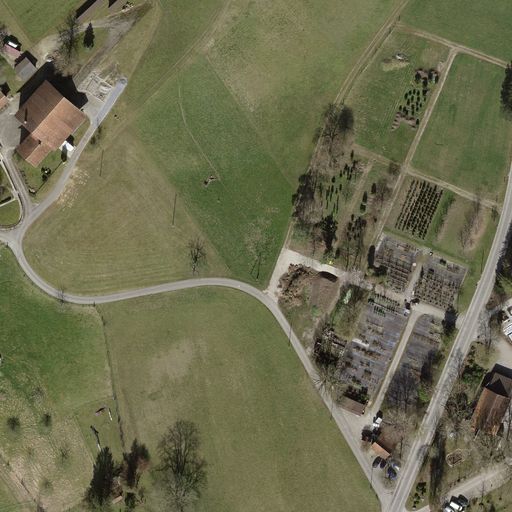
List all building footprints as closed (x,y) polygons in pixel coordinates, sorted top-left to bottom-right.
[(83,21),(97,5),(93,1),(78,16),(83,21)] [(10,41),(1,56),(15,65),(24,50),(10,41)] [(27,57),(14,68),(25,81),(38,70),(27,57)] [(119,89),(97,73),(86,89),(108,105),(119,89)] [(48,80),(17,115),(35,131),(19,149),(39,166),(54,148),(56,150),(88,114),(66,95),(48,80)] [(0,88),(0,110),(11,101),(0,88)] [(492,433),(507,398),(504,397),(511,379),(495,372),(490,385),(474,422),(481,425),(475,440),(497,449),(502,437),(492,433)] [(353,395),(347,405),(361,413),(367,403),(353,395)] [(372,445),(386,456),(399,440),(385,429),(372,445)] [(123,498),(120,491),(111,496),(115,502),(123,498)]
